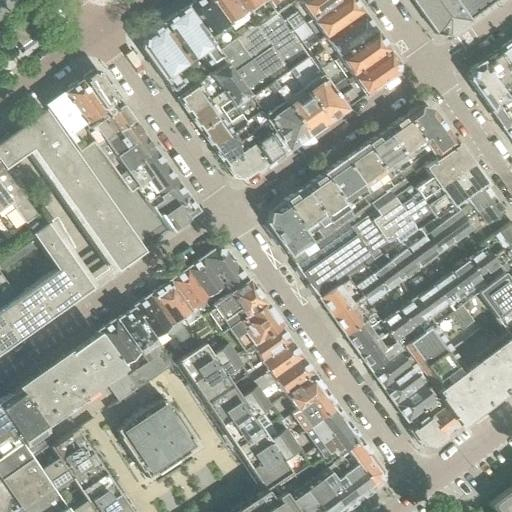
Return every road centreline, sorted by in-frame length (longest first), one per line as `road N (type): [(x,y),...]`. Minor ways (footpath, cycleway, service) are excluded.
road 1 (residential): [(425,487),(228,210)]
road 2 (residential): [(0,370),(228,210)]
road 3 (residential): [(228,210),(429,67)]
road 4 (residential): [(228,210),(98,28)]
road 5 (residential): [(511,184),(429,67)]
road 6 (residential): [(0,98),(98,28)]
